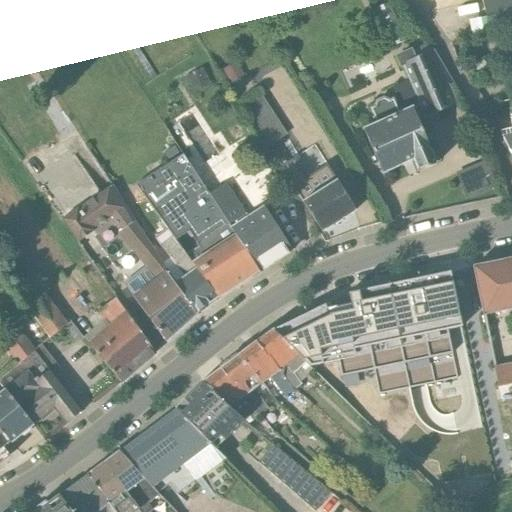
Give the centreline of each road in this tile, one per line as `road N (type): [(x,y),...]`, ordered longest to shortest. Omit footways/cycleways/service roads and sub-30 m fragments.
road 1 (residential): [(0,501),(297,286),(397,249),(511,222)]
road 2 (residential): [(511,187),(483,122),(407,0)]
